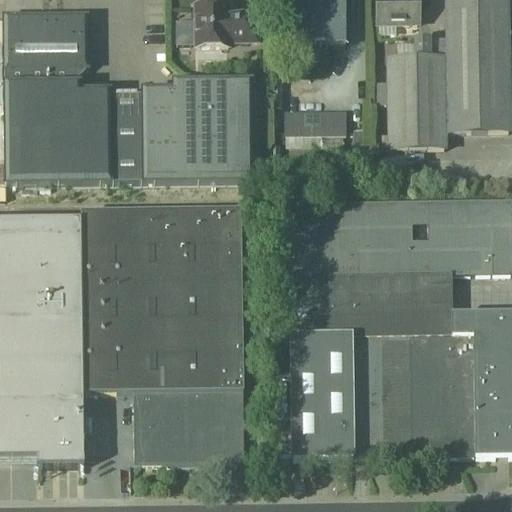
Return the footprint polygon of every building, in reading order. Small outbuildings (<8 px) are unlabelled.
[(375,0),(376,29),(417,29),(416,0),(375,0)] [(444,0),(446,63),(432,64),(413,64),(386,64),(386,66),(387,81),(387,85),(379,86),(379,108),(387,107),(388,155),(445,154),(444,138),(508,137),(505,0),(444,0)] [(296,9),(283,9),(283,31),(296,32),(296,43),(312,43),(312,47),(344,47),(345,6),(296,6),(296,9)] [(227,46),(256,46),(256,19),(227,20),(227,9),(195,10),(195,52),(227,52),(227,46)] [(87,20),(3,21),(4,191),(80,190),(79,96),(79,88),(72,88),(87,73),(87,20)] [(413,44),(413,64),(430,64),(430,44),(413,44)] [(141,96),(141,101),(142,139),(173,139),(173,189),(251,189),(250,87),(172,87),(172,95),(141,96)] [(109,96),(79,96),(80,190),(173,189),(173,139),(142,139),(141,101),(109,101),(109,96)] [(284,142),(284,154),(341,154),(342,141),(345,141),(344,118),(284,118),(284,142)] [(363,185),(363,160),(363,136),(353,136),(353,185),(363,185)] [(267,151),(267,161),(267,176),(276,176),(277,151),(267,151)] [(287,210),(291,465),(511,461),(511,343),(511,320),(451,321),(450,281),(511,280),(510,207),(287,210)] [(80,219),(80,227),(82,400),(133,400),(133,471),(242,470),(239,217),(80,219)] [(0,473),(83,473),(82,400),(80,227),(0,228),(0,473)]
